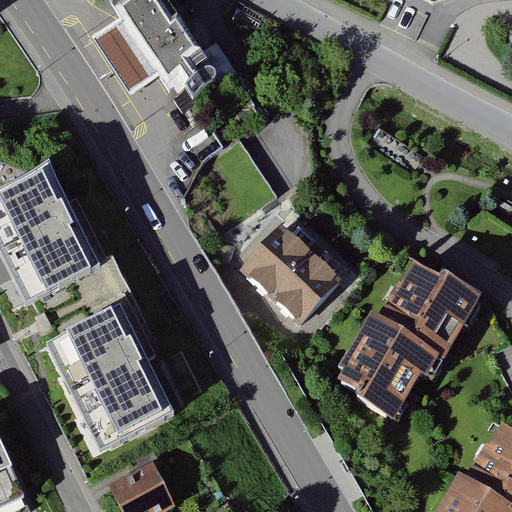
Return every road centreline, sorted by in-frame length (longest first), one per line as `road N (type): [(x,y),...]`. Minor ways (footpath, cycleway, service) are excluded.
road 1 (secondary): [(23,0),(110,131),(335,511)]
road 2 (residential): [(373,55),(345,107),(339,152),(363,196),(511,304)]
road 3 (residential): [(81,511),(0,352)]
road 4 (residential): [(373,55),(511,129)]
